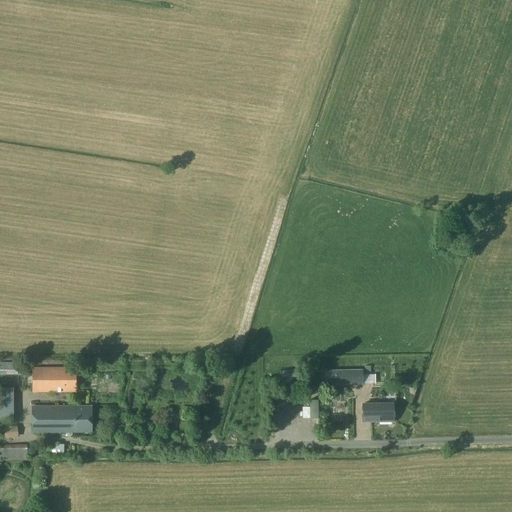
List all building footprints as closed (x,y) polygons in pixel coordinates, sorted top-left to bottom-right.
[(0,362),(0,375),(18,375),(18,362),(0,362)] [(32,392),(76,392),(76,367),(32,368),(32,392)] [(326,385),(363,384),(363,370),(325,370),(326,385)] [(0,387),(0,420),(14,420),(13,387),(0,387)] [(393,418),(393,404),(363,404),(363,417),(371,417),(371,421),(384,421),(384,418),(393,418)] [(91,432),(91,406),(33,406),(33,432),(91,432)] [(0,426),(0,431),(0,438),(13,438),(13,426),(0,426)] [(0,445),(0,460),(28,460),(27,445),(0,445)] [(64,455),(64,445),(49,445),(50,456),(64,455)]
